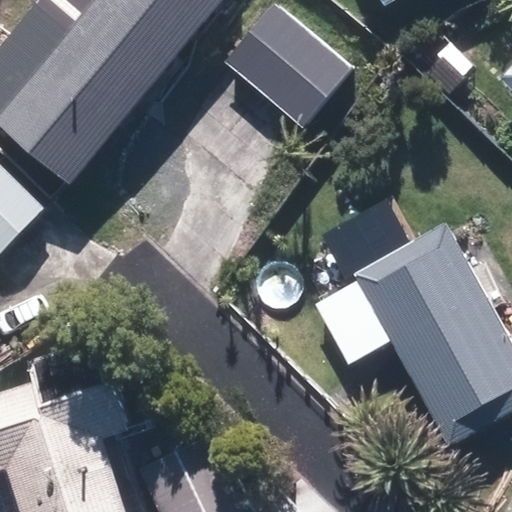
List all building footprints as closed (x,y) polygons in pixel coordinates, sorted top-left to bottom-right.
[(80,179),(226,0),(106,0),(8,121),(80,179)] [(356,67),(278,2),(230,59),(308,124),(356,67)] [(52,208),(0,158),(0,255),(4,259),(52,208)] [(511,412),(511,327),(452,221),(362,272),(458,442),(511,412)] [(43,379),(0,392),(0,469),(12,466),(26,511),(136,511),(112,436),(134,429),(106,338),(37,360),(43,379)] [(256,511),(219,434),(149,468),(170,511),(256,511)]
